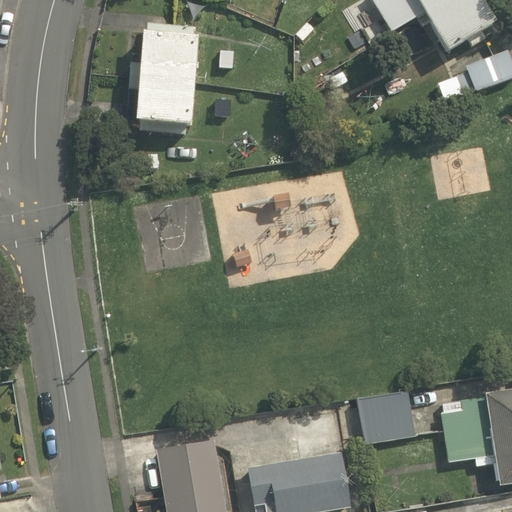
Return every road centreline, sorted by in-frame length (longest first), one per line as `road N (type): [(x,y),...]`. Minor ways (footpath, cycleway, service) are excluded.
road 1 (tertiary): [(85,511),(35,192)]
road 2 (tertiary): [(35,192),(38,79),(54,0)]
